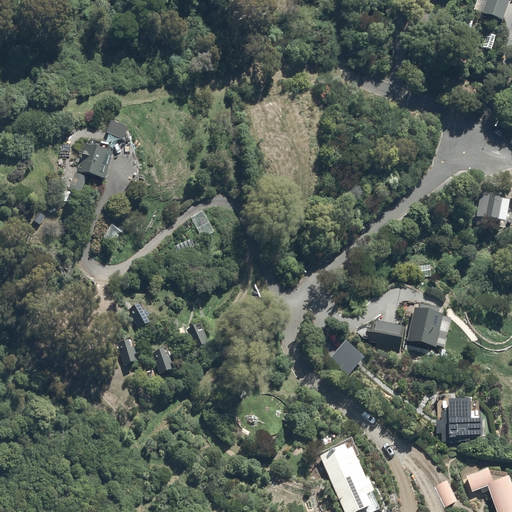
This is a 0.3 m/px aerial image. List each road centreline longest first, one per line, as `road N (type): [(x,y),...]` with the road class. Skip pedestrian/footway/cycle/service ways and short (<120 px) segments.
road 1 (residential): [(511,152),(480,149),(448,166),(309,281),(292,322)]
road 2 (track): [(292,341),(245,348),(207,369),(136,440)]
